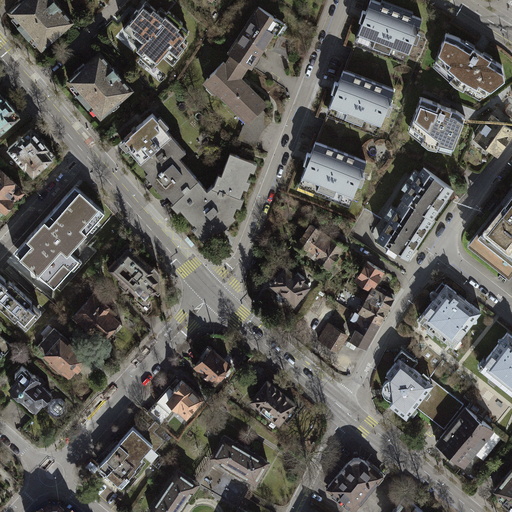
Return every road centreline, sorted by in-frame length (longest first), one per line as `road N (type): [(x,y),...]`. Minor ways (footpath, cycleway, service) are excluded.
road 1 (residential): [(213,293),(241,258),(345,0)]
road 2 (residential): [(48,474),(213,293)]
road 3 (tertiary): [(213,293),(87,154)]
road 4 (residential): [(343,407),(441,248)]
road 5 (tertiary): [(343,407),(213,293)]
road 6 (tertiary): [(473,511),(343,407)]
road 7 (residential): [(87,154),(0,249)]
road 8 (residential): [(29,88),(118,0)]
road 9 (residential): [(441,248),(511,147)]
